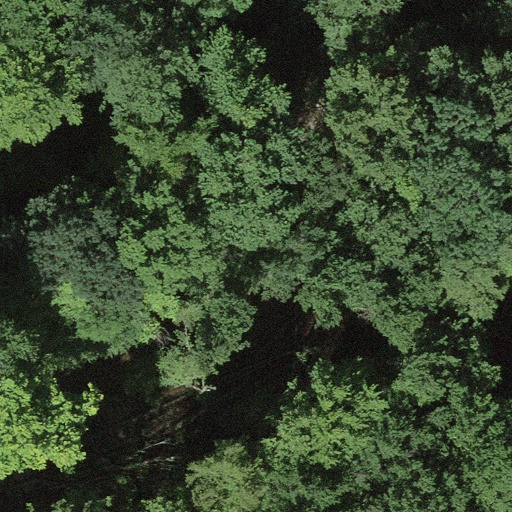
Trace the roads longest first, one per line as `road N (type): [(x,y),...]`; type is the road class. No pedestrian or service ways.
road 1 (track): [(511,441),(397,303),(177,0)]
road 2 (track): [(354,0),(426,511)]
